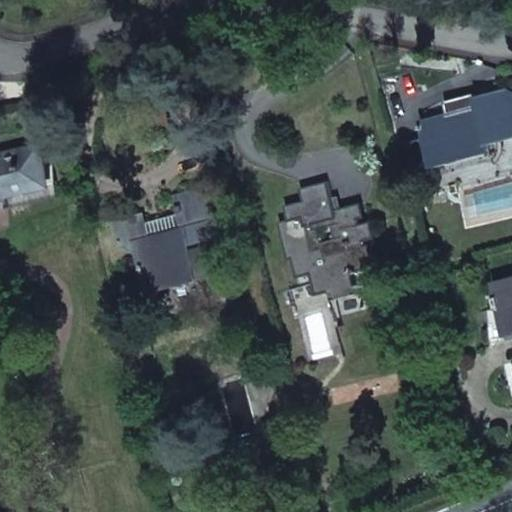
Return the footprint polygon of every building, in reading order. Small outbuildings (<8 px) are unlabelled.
[(424,123),(435,163),(490,147),(484,125),(511,117),(511,90),(509,89),(478,98),(479,108),(462,112),(424,123)] [(477,93),(457,97),(462,112),(479,108),(478,98),(477,93)] [(129,108),(138,135),(170,124),(162,96),(129,108)] [(8,199),(7,195),(50,185),(42,153),(41,146),(0,155),(0,200),(7,199),(8,199)] [(50,151),(42,153),(50,185),(58,183),(50,151)] [(313,273),(319,295),(359,285),(357,276),(357,274),(358,272),(360,271),(376,266),(371,245),(366,246),(365,241),(376,238),(372,222),(360,225),(358,220),(366,218),(362,204),(344,209),(345,215),(338,218),(336,211),(328,182),(302,189),(305,201),(287,207),(290,221),(281,223),(291,259),(295,258),(300,277),(313,273)] [(9,207),(61,195),(58,183),(50,185),(7,195),(8,199),(9,207)] [(139,251),(151,292),(225,271),(220,252),(212,224),(217,222),(208,190),(178,198),(182,214),(186,230),(150,239),(146,224),(143,216),(119,223),(125,247),(139,251)] [(336,211),(338,218),(345,215),(344,209),(336,211)] [(182,214),(146,224),(150,239),(186,230),(182,214)] [(217,222),(212,224),(220,252),(230,249),(222,221),(217,222)] [(511,324),(511,280),(494,285),(500,308),(490,311),(492,332),(494,335),(496,336),(497,336),(506,327),(511,324)] [(497,336),(511,331),(511,324),(506,327),(497,336)] [(263,429),(264,435),(268,441),(276,443),(281,443),(286,440),(289,435),(291,428),(288,422),(285,418),(280,415),(273,418),(265,425),(263,429)]
